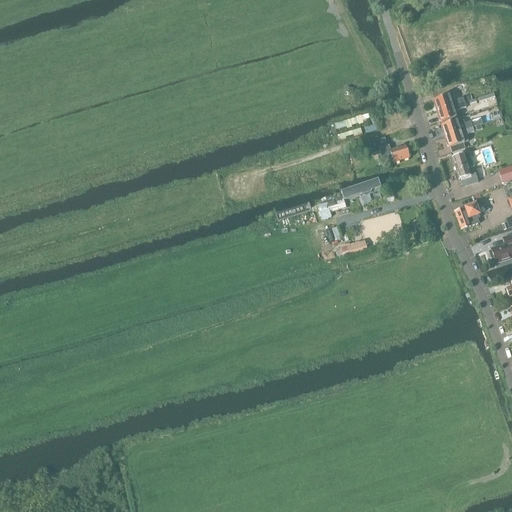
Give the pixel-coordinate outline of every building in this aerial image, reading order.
[(436,107),(437,112),(464,103),(468,102),(472,101),(470,94),(463,96),(464,98),(463,98),(451,102),(449,96),(433,100),(434,102),(433,103),(434,106),(436,107)] [(493,94),(477,99),(479,104),(495,99),(493,94)] [(464,103),(437,112),(439,117),(438,118),(439,121),(440,122),(441,123),(456,118),(454,112),(466,108),(464,103)] [(499,109),(491,111),(493,120),(501,118),(499,109)] [(335,122),(337,129),(363,123),(362,117),(335,122)] [(480,119),(471,122),(472,128),(481,125),(482,125),(480,119)] [(443,132),(445,137),(472,128),(471,122),(464,124),(463,122),(457,123),(456,121),(441,125),(442,127),(441,128),(442,131),(443,132)] [(472,128),(445,137),(447,142),(446,143),(447,146),(448,147),(449,148),(450,148),(451,154),(465,149),(463,144),(468,142),(465,135),(474,132),(472,128)] [(394,164),(409,159),(405,146),(390,151),(389,146),(387,146),(384,139),(369,144),(372,155),(379,153),(381,158),(391,155),(394,164)] [(490,147),(464,155),(468,169),(481,165),(482,168),(496,163),(490,147)] [(470,176),(468,169),(464,155),(452,159),(459,180),(460,180),(461,182),(463,188),(477,183),(475,174),(470,176)] [(382,188),(379,179),(341,191),(344,201),(382,188)] [(342,199),(317,206),(318,207),(321,220),(332,218),(330,213),(345,208),(342,199)] [(475,204),(454,212),(461,231),(479,224),(477,219),(479,218),(479,216),(479,215),(475,204)] [(502,239),(505,245),(491,250),(491,251),(488,252),(491,259),(493,258),(495,265),(496,265),(496,264),(511,259),(511,236),(503,239),(502,239)] [(360,243),(345,247),(348,258),(356,256),(367,252),(367,250),(365,245),(364,241),(360,243)]
